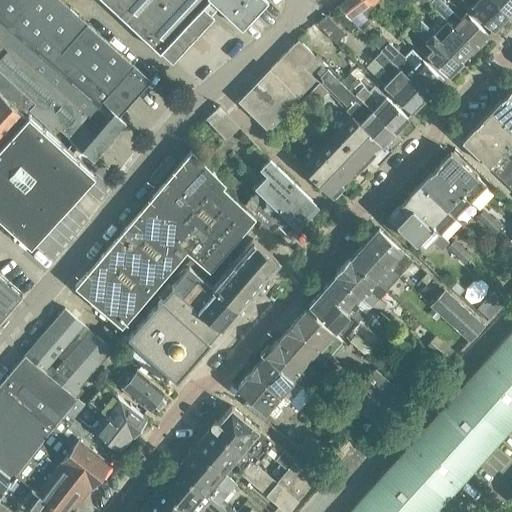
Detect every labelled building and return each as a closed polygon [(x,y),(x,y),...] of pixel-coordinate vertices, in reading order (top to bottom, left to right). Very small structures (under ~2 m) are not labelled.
[(60,0),(0,0),(0,8),(118,115),(150,79),(60,0)] [(242,28),(267,0),(108,0),(173,60),(213,17),(210,14),(218,5),(242,28)] [(350,18),(371,2),(368,0),(345,0),(338,6),(350,18)] [(446,19),(454,26),(476,47),(480,42),(483,41),(485,38),(487,35),(488,34),(466,13),(461,19),(453,11),(446,3),(442,0),(426,0),(439,12),(440,13),(446,19)] [(465,0),(471,6),(494,28),(509,13),(495,0),(465,0)] [(511,0),(495,0),(509,13),(511,9),(511,0)] [(118,115),(0,8),(0,70),(35,102),(29,109),(29,110),(30,109),(55,132),(60,128),(70,137),(69,138),(94,159),(126,121),(118,115)] [(427,26),(433,32),(446,19),(440,13),(427,26)] [(326,15),(316,23),(329,35),(338,44),(347,34),(326,15)] [(424,56),(428,52),(432,57),(449,74),(463,60),(440,40),(433,32),(427,26),(421,21),(420,21),(414,16),(408,21),(415,27),(414,28),(425,39),(416,48),(424,56)] [(440,40),(463,60),(476,47),(454,26),(440,40)] [(304,66),(315,55),(313,53),(298,39),(287,50),(304,66)] [(390,43),(382,50),(429,95),(444,80),(422,58),(414,66),(406,58),(399,51),(390,43)] [(316,78),(304,66),(287,50),(278,59),(307,87),(316,78)] [(382,81),(384,83),(413,111),(429,95),(382,50),(374,59),(389,72),(382,81)] [(298,97),(307,87),(278,59),(269,69),(298,97)] [(347,109),(352,114),(382,144),(395,130),(356,93),(328,67),(320,76),(324,80),(322,81),(349,107),(347,109)] [(268,128),(298,97),(269,69),(240,100),(268,128)] [(0,168),(42,125),(28,112),(26,115),(25,114),(29,110),(29,109),(35,102),(0,70),(0,168)] [(319,82),(310,91),(319,99),(328,90),(319,82)] [(395,130),(408,117),(386,96),(380,101),(363,85),(356,93),(395,130)] [(511,97),(507,93),(501,99),(492,108),(511,127),(511,97)] [(302,100),(294,108),(302,117),(311,108),(302,100)] [(220,105),(206,117),(226,138),(239,126),(220,105)] [(511,127),(492,108),(482,119),(482,118),(477,124),(511,158),(511,127)] [(366,161),(382,144),(352,114),(335,132),(366,161)] [(286,117),(277,125),(286,133),(294,125),(286,117)] [(511,161),(511,158),(477,124),(476,125),(462,140),(499,175),(511,161)] [(95,172),(42,125),(0,168),(0,215),(31,244),(95,172)] [(320,148),(350,177),(366,161),(335,132),(320,148)] [(226,182),(191,148),(139,209),(186,249),(210,269),(256,216),(223,185),(226,182)] [(303,166),(333,195),(350,177),(320,148),(303,166)] [(441,161),(436,166),(472,201),(487,186),(451,151),(441,161)] [(294,221),(297,224),(316,204),(269,159),(261,167),(271,176),(259,188),(244,204),(272,230),(272,229),(270,227),(277,220),(287,229),(294,221)] [(511,161),(499,175),(511,187),(511,161)] [(421,182),(457,217),(472,201),(436,166),(429,173),(421,182)] [(457,217),(421,182),(410,193),(406,197),(442,232),(457,217)] [(442,232),(406,197),(399,205),(389,215),(390,216),(383,223),(398,238),(404,231),(416,242),(417,240),(426,249),(442,232)] [(485,225),(493,217),(485,208),(476,216),(485,225)] [(139,209),(112,241),(159,281),(186,249),(139,209)] [(502,226),(493,217),(485,225),(494,234),(502,226)] [(401,275),(414,261),(378,227),(364,242),(401,275)] [(253,238),(212,285),(238,308),(279,260),(253,238)] [(456,255),(464,246),(456,239),(448,247),(456,255)] [(112,241),(101,254),(88,270),(75,285),(122,325),(159,281),(112,241)] [(364,242),(351,257),(387,290),(401,275),(364,242)] [(473,256),(464,246),(456,255),(465,264),(473,256)] [(336,272),(336,273),(372,305),(380,312),(386,305),(379,298),(387,290),(351,257),(350,257),(336,272)] [(167,370),(164,373),(163,374),(163,375),(163,376),(163,377),(163,378),(164,378),(164,379),(165,379),(166,380),(167,380),(169,379),(173,375),(177,378),(210,340),(206,336),(217,324),(221,327),(238,308),(212,285),(189,265),(172,285),(173,286),(162,298),(161,297),(128,335),(167,370)] [(0,317),(22,293),(0,273),(0,317)] [(372,305),(336,273),(323,287),(360,320),(366,325),(372,318),(366,313),(372,305)] [(323,288),(309,304),(346,337),(360,320),(323,287),(323,288)] [(484,324),(445,289),(431,304),(470,339),(484,324)] [(112,349),(65,307),(44,332),(98,378),(113,359),(108,354),(112,349)] [(305,308),(292,323),(329,355),(343,340),(305,308)] [(323,362),(329,355),(292,323),(279,338),(287,345),(316,372),(322,377),(329,369),(323,362)] [(434,511),(437,510),(500,439),(511,426),(511,328),(346,511),(434,511)] [(44,332),(25,354),(70,392),(77,383),(80,386),(84,381),(91,386),(98,378),(44,332)] [(433,360),(446,372),(460,356),(436,336),(428,345),(439,354),(433,360)] [(115,344),(123,349),(132,357),(140,363),(147,369),(152,363),(121,337),(115,344)] [(370,350),(354,337),(350,341),(366,355),(370,350)] [(304,385),(316,372),(287,345),(279,338),(278,338),(266,352),(304,385)] [(123,349),(115,358),(124,366),(132,357),(123,349)] [(265,354),(253,368),(290,400),(304,385),(266,352),(265,353),(265,354)] [(70,392),(25,354),(0,383),(0,385),(50,427),(68,406),(74,411),(82,401),(77,396),(83,389),(80,386),(77,383),(70,392)] [(433,385),(446,372),(433,360),(421,375),(433,385)] [(140,363),(137,366),(131,374),(127,371),(118,382),(121,385),(121,386),(148,408),(160,394),(160,395),(165,389),(145,373),(147,369),(140,363)] [(408,377),(398,367),(391,375),(401,385),(408,377)] [(275,417),(290,400),(253,368),(238,385),(275,417)] [(362,384),(370,391),(398,415),(399,415),(413,400),(376,368),(362,384)] [(132,431),(132,432),(145,415),(103,382),(93,396),(91,398),(126,426),(132,431)] [(0,490),(1,491),(3,488),(50,427),(0,385),(0,490)] [(357,406),(385,429),(398,415),(370,391),(357,406)] [(87,406),(82,401),(74,411),(120,447),(132,431),(126,426),(91,398),(87,403),(89,404),(87,406)] [(287,468),(276,481),(298,500),(316,479),(296,463),(298,460),(276,441),(275,442),(232,405),(214,426),(211,424),(211,425),(212,426),(256,464),(271,448),(279,455),(276,458),(287,468)] [(92,482),(109,461),(120,447),(74,411),(68,406),(50,427),(3,488),(18,500),(32,511),(67,511),(91,481),(92,482)] [(212,426),(194,447),(225,472),(224,473),(230,478),(241,465),(243,467),(240,471),(244,475),(288,511),(298,500),(276,481),(256,464),(212,426)] [(305,434),(297,444),(319,462),(328,451),(305,434)] [(375,445),(364,435),(357,444),(368,453),(375,445)] [(206,493),(205,494),(219,504),(236,483),(230,478),(224,473),(225,472),(194,447),(176,468),(206,493)] [(161,486),(190,511),(191,511),(224,511),(225,510),(219,504),(205,494),(206,493),(176,468),(161,486)] [(296,511),(320,511),(345,483),(332,471),(296,511)] [(154,511),(191,511),(190,511),(161,486),(145,505),(154,511)] [(1,491),(0,490),(0,511),(8,511),(18,500),(3,488),(1,491)] [(32,511),(18,500),(8,511),(32,511)]
